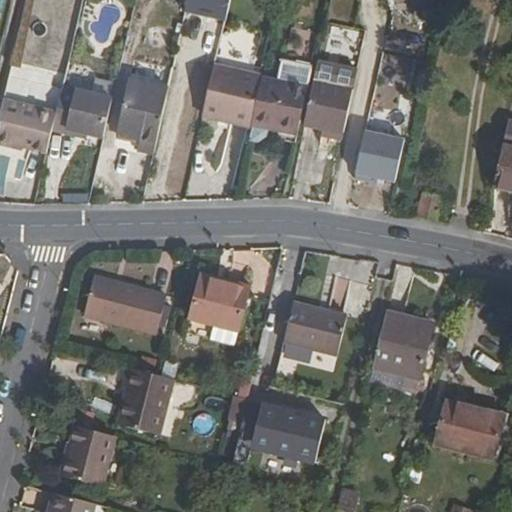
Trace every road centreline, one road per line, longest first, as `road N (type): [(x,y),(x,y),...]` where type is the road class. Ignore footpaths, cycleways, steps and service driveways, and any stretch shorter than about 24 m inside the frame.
road 1 (residential): [(511,261),(273,219),(56,226)]
road 2 (residential): [(0,444),(56,226)]
